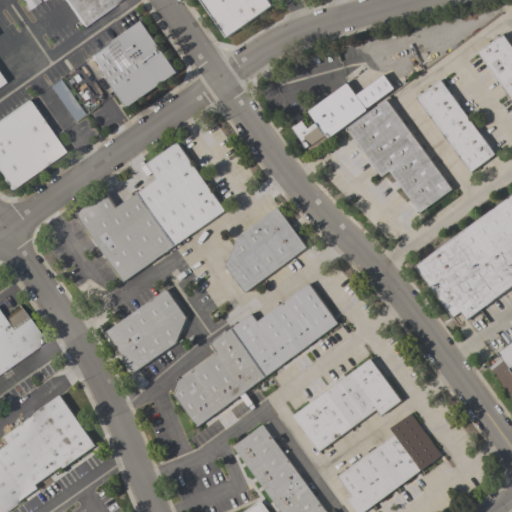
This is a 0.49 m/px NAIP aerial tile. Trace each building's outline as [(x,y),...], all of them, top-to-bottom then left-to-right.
[(20,0),(39,0),(40,1),(27,10),(20,0)] [(119,0),(83,26),(64,0),(43,0),(42,1),(41,0),(119,0)] [(267,0),(269,2),(271,0),(278,0),(226,37),(199,0),(267,0)] [(126,108),(90,56),(140,21),(177,72),(126,108)] [(511,99),(477,52),(502,34),(511,47),(511,99)] [(347,82),(356,95),(384,74),(394,88),(366,109),(367,110),(309,153),(302,144),(303,143),(291,128),(295,125),(296,126),(302,121),(308,129),(316,123),(307,111),(347,82)] [(72,122),(83,115),(59,79),(49,86),(72,122)] [(440,80),(495,154),(470,172),(415,98),(440,80)] [(0,119),(27,100),(63,152),(10,189),(0,174),(0,119)] [(346,129),(386,100),(451,189),(420,213),(389,171),(381,176),(346,129)] [(224,211),(174,246),(137,193),(157,179),(146,163),(177,142),(224,211)] [(174,247),(123,282),(75,214),(106,192),(116,207),(136,193),(174,247)] [(511,193),(511,286),(466,320),(460,312),(452,318),(415,266),(511,193)] [(277,207),(306,248),(245,293),(243,291),(241,292),(237,288),(239,286),(229,271),(226,273),(223,269),(226,267),(225,266),(237,237),(277,207)] [(251,313),(257,321),(309,283),(338,323),(265,377),(231,328),(251,313)] [(134,373),(106,332),(166,289),(186,318),(176,343),(134,373)] [(0,373),(0,315),(3,319),(19,307),(44,342),(0,373)] [(216,353),(213,348),(212,349),(210,346),(211,345),(210,344),(231,328),(265,377),(197,427),(174,395),(180,379),(216,353)] [(511,399),(488,367),(501,358),(497,353),(511,341),(511,399)] [(370,359),(401,401),(381,415),(377,409),(319,452),(302,429),(301,430),(299,427),(300,426),(293,416),(370,359)] [(60,395),(95,446),(63,468),(62,466),(35,485),(38,488),(2,511),(0,511),(0,447),(6,443),(1,436),(60,395)] [(356,511),(348,499),(352,496),(347,490),(346,491),(344,488),(345,487),(337,476),(395,434),(390,428),(410,413),(441,455),(364,511),(356,511)] [(263,425),(325,511),(331,511),(332,511),(280,511),(233,447),(263,425)] [(243,511),(260,500),(268,511),(243,511)]
